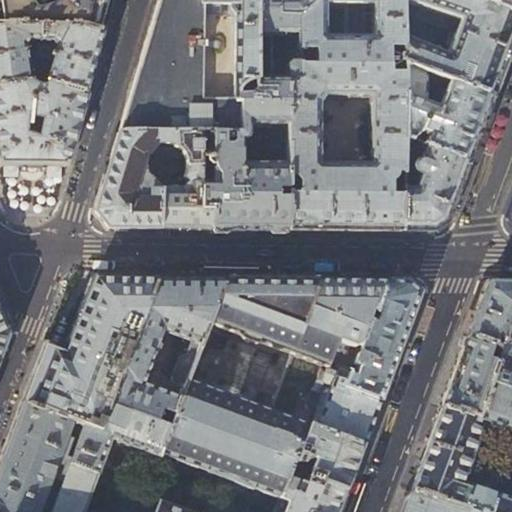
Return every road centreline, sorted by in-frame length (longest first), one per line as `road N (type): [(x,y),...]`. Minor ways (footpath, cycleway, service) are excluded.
road 1 (residential): [(60,250),(464,255)]
road 2 (residential): [(464,255),(368,511)]
road 3 (residential): [(144,0),(60,250)]
road 4 (residential): [(511,129),(464,255)]
